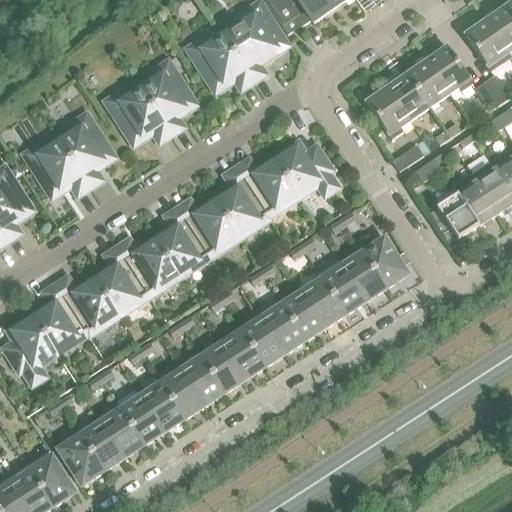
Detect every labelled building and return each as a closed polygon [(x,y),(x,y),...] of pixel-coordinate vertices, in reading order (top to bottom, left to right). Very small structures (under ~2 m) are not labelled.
[(333,11),(325,0),(270,0),(264,5),(281,30),(287,38),(300,29),(301,30),(311,23),(313,27),(325,19),(323,18),(333,11)] [(325,0),(333,11),(342,5),(343,7),(352,0),(325,0)] [(264,58),(284,45),(259,7),(237,21),(240,25),(222,37),(253,85),(264,78),(257,68),(267,62),(264,58)] [(511,54),(511,20),(505,10),(496,16),(493,13),(482,21),(484,25),(508,57),(511,54)] [(508,57),(484,25),(465,38),(490,75),(502,67),(499,63),(508,57)] [(253,85),(222,37),(202,49),(200,45),(188,53),(212,91),(222,84),(225,89),(235,83),(241,93),(253,85)] [(472,88),(447,50),(427,64),(450,97),(458,92),(461,96),(472,88)] [(450,97),(427,64),(424,60),(413,68),(415,72),(406,78),(429,112),(450,97)] [(167,66),(155,74),(158,78),(140,90),(171,138),(182,131),(176,121),(195,109),(167,66)] [(429,112),(406,78),(397,84),(394,80),(383,88),(385,92),(409,125),(429,112)] [(494,79),(484,86),(499,109),(510,101),(494,79)] [(489,115),(499,109),(484,86),(474,93),(489,115)] [(171,138),(140,90),(121,102),(118,98),(106,106),(131,144),(141,137),(144,142),(153,136),(159,146),(171,138)] [(409,125),(385,92),(366,106),(391,143),(403,135),(400,131),(409,125)] [(500,126),(511,118),(511,116),(509,112),(496,121),(500,126)] [(110,157),(86,119),(74,127),(77,131),(58,143),(89,191),(101,184),(94,174),(103,168),(100,164),(110,157)] [(460,135),(455,127),(445,134),(450,142),(460,135)] [(475,143),(488,134),(485,128),(471,137),(475,143)] [(450,142),(445,134),(434,141),(439,149),(450,142)] [(462,152),(475,143),(471,137),(458,146),(462,152)] [(89,191),(58,143),(39,155),(36,151),(24,159),(49,197),(59,190),(62,195),(71,189),(78,199),(89,191)] [(327,176),(330,174),(315,151),(305,158),(298,147),(273,163),(298,201),(318,188),(325,199),(337,191),(327,176)] [(399,176),(423,159),(416,149),(391,165),(399,176)] [(437,168),(450,159),(447,153),(433,162),(437,168)] [(511,158),(509,153),(490,166),(511,200),(511,158)] [(424,177),(437,168),(433,162),(420,171),(424,177)] [(298,201),(273,163),(255,175),(248,165),(237,172),(269,220),(298,201)] [(511,208),(511,200),(490,166),(471,178),(497,218),(503,214),(504,217),(511,212),(510,210),(511,208)] [(22,177),(17,169),(11,173),(15,181),(22,177)] [(29,210),(4,172),(0,174),(0,233),(7,244),(19,237),(12,227),(22,221),(19,216),(29,210)] [(269,220),(237,172),(225,180),(233,191),(212,205),(237,243),(270,222),(269,220)] [(497,218),(471,178),(451,190),(456,198),(478,231),(483,227),(485,229),(492,224),(491,222),(497,218)] [(478,231),(456,198),(436,211),(457,244),(464,239),(466,241),(473,237),(472,234),(478,231)] [(237,243),(212,205),(195,216),(189,206),(177,213),(209,261),(237,243)] [(209,261),(177,213),(166,220),(172,230),(152,244),(177,282),(209,261)] [(355,223),(350,216),(340,223),(345,230),(355,223)] [(345,230),(340,223),(329,230),(334,237),(345,230)] [(315,249),(310,242),(299,249),(304,256),(315,249)] [(177,282),(152,244),(135,255),(128,245),(117,252),(148,300),(177,282)] [(405,278),(383,244),(362,257),(384,291),(385,290),(388,291),(394,288),(394,284),(405,278)] [(304,256),(299,249),(289,256),(294,263),(304,256)] [(148,300),(117,252),(105,259),(112,270),(92,283),(117,321),(148,300)] [(384,291),(362,257),(342,271),(364,304),(374,298),(377,298),(382,295),(383,292),(384,291)] [(274,276),(270,268),(259,275),(264,282),(274,276)] [(364,304),(342,271),(322,284),(344,317),(345,317),(348,317),(353,314),(354,311),(364,304)] [(264,282),(259,275),(249,282),(253,289),(264,282)] [(117,321),(92,283),(74,294),(67,282),(55,290),(86,338),(87,340),(117,321)] [(344,317),(322,284),(302,296),(324,330),(333,324),(337,325),(342,321),(343,318),(344,317)] [(86,338),(55,290),(44,297),(51,307),(29,321),(54,359),(86,338)] [(234,302),(229,294),(219,301),(224,308),(234,302)] [(324,330),(302,296),(282,310),(303,343),(305,343),(308,343),(313,340),(314,337),(324,330)] [(198,300),(194,302),(198,309),(202,306),(198,300)] [(224,308),(219,301),(208,308),(213,315),(224,308)] [(303,343),(282,310),(262,322),(284,356),(293,350),(297,351),(302,347),(302,344),(303,343)] [(174,325),(170,318),(163,323),(168,329),(174,325)] [(194,328),(189,320),(179,327),(184,334),(194,328)] [(54,359),(29,321),(8,335),(15,346),(4,353),(22,380),(54,359)] [(284,356),(262,322),(241,336),(263,369),(264,369),(268,369),(273,366),(273,363),(284,356)] [(184,334),(179,327),(168,334),(173,341),(184,334)] [(263,369),(241,336),(221,349),(243,382),(253,376),(256,377),(261,373),(262,370),(263,369)] [(154,354),(149,346),(138,353),(143,361),(154,354)] [(243,382),(221,349),(201,362),(223,395),(224,395),(227,396),(232,392),(233,389),(243,382)] [(143,361),(138,353),(128,360),(133,368),(143,361)] [(223,395),(201,362),(181,375),(203,408),(213,402),(216,403),(221,400),(222,396),(223,395)] [(113,380),(109,373),(98,379),(103,387),(113,380)] [(203,408),(181,375),(161,388),(183,422),(184,421),(187,422),(192,418),(193,415),(203,408)] [(103,387),(98,379),(87,386),(92,394),(103,387)] [(183,422),(161,388),(141,401),(162,435),(172,428),(176,429),(181,426),(182,422),(183,422)] [(73,406),(68,399),(58,406),(63,413),(73,406)] [(162,435),(141,401),(121,414),(142,448),(143,447),(147,448),(152,444),(153,441),(162,435)] [(63,413),(58,406),(47,412),(52,420),(63,413)] [(142,448),(121,414),(100,427),(122,461),(132,454),(135,455),(141,452),(141,448),(142,448)] [(122,461),(100,427),(81,440),(102,474),(103,473),(106,474),(112,471),(112,467),(122,461)] [(102,474),(81,440),(59,454),(81,487),(92,480),(95,481),(100,478),(101,474),(102,474)] [(72,496),(46,456),(26,469),(52,509),(53,509),(56,509),(61,506),(62,503),(72,496)] [(52,509),(26,469),(5,482),(24,511),(49,511),(50,510),(52,509)] [(24,511),(5,482),(0,485),(0,511),(24,511)]
